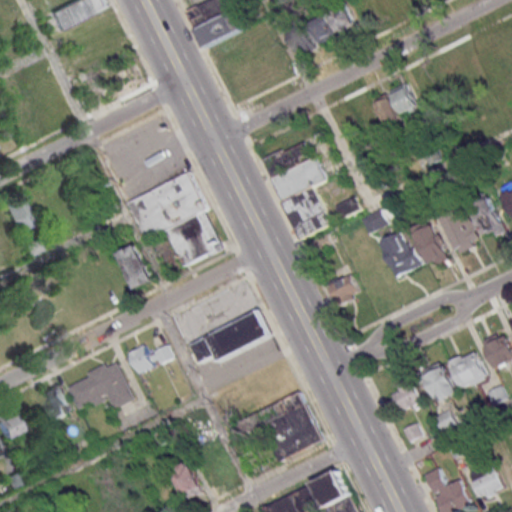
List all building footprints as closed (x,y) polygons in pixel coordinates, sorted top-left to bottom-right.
[(55,30),(109,7),(106,0),(75,0),(48,12),(55,30)] [(211,0),(190,10),(207,47),(245,29),(237,10),(230,13),(223,0),(211,0)] [(340,36),(340,35),(360,26),(349,4),(314,21),(324,43),(340,36)] [(449,65),(465,88),(479,78),(463,56),(449,65)] [(461,90),(447,63),(431,72),(445,98),(461,90)] [(393,88),(403,114),(420,107),(410,82),(393,88)] [(369,133),(387,125),(388,127),(402,121),(391,94),(375,101),(376,102),(358,109),(369,133)] [(311,239),(366,212),(348,173),(333,185),(312,147),(274,166),(311,239)] [(172,279),(228,249),(187,173),(134,201),(172,279)] [(511,188),(511,186),(502,191),(511,209),(511,188)] [(3,204),(15,231),(34,223),(22,196),(3,204)] [(485,235),(498,230),(500,235),(508,233),(494,197),(474,205),(485,235)] [(370,233),(390,225),(384,209),(364,216),(370,233)] [(484,242),(470,212),(446,223),(460,253),(484,242)] [(431,263),(450,253),(433,223),(414,233),(431,263)] [(397,277),(425,265),(416,244),(407,248),(400,232),(381,240),(397,277)] [(122,252),(136,289),(155,281),(140,244),(122,252)] [(340,305),(363,295),(353,272),(330,281),(340,305)] [(274,336),(263,311),(192,342),(203,367),(274,336)] [(498,369),(511,362),(511,341),(506,330),(484,341),(498,369)] [(169,345),(152,353),(148,344),(131,352),(140,374),(175,358),(169,345)] [(451,363),(465,390),(491,377),(478,350),(451,363)] [(69,383),(81,410),(113,396),(118,408),(138,400),(121,360),(69,383)] [(449,365),(427,375),(440,403),(461,394),(449,365)] [(56,420),(73,411),(59,383),(42,391),(56,420)] [(399,411),(424,404),(418,383),(392,391),(399,411)] [(489,393),(496,406),(509,399),(502,386),(489,393)] [(304,393),(284,402),(289,414),(264,425),(281,464),(326,444),(304,393)] [(0,413),(0,431),(3,439),(21,432),(12,409),(0,413)] [(425,434),(418,422),(405,429),(413,442),(425,434)] [(511,456),(507,453),(497,470),(511,479),(511,456)] [(485,499),(507,488),(494,463),(472,474),(485,499)] [(195,465),(176,473),(186,499),(205,491),(195,465)] [(458,511),(475,505),(463,479),(451,485),(442,466),(426,473),(443,511),(458,511)] [(10,489),(23,484),(18,472),(6,477),(10,489)] [(361,511),(341,472),(270,507),(272,511),(361,511)]
